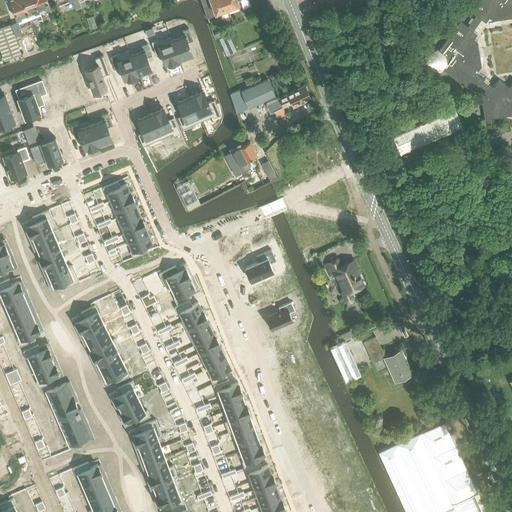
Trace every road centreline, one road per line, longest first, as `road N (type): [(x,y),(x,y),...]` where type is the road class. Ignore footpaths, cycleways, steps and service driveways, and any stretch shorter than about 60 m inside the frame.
road 1 (residential): [(182,246),(198,255),(302,511)]
road 2 (residential): [(355,164),(182,246)]
road 3 (tertiary): [(444,358),(374,204)]
road 4 (tertiary): [(511,505),(444,358)]
road 5 (tertiary): [(295,15),(355,164)]
road 6 (residential): [(376,187),(511,134)]
road 7 (residential): [(196,71),(115,105),(130,154)]
